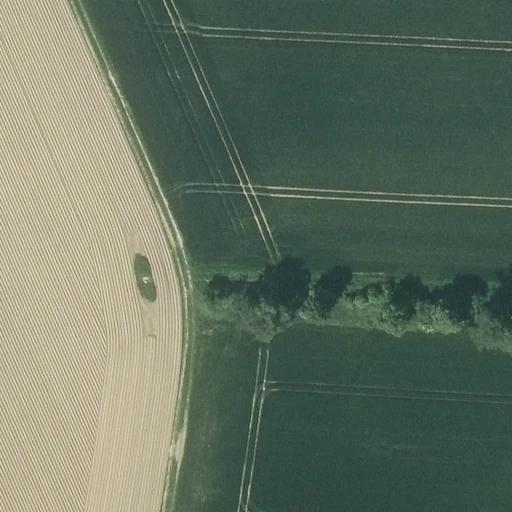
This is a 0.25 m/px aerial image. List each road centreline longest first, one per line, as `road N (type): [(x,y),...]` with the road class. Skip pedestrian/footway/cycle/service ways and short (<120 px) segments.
road 1 (track): [(74,0),(193,277),(172,511)]
road 2 (track): [(511,291),(193,277)]
